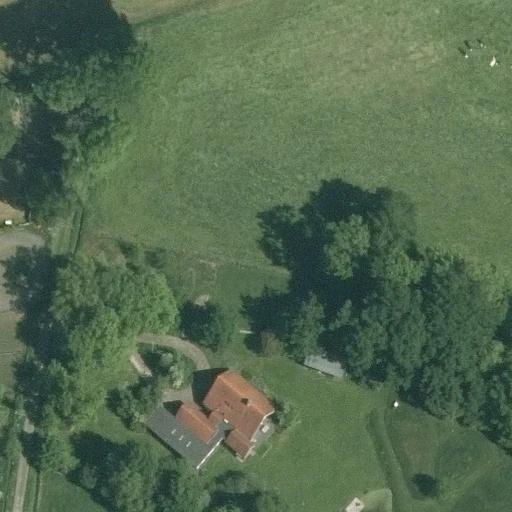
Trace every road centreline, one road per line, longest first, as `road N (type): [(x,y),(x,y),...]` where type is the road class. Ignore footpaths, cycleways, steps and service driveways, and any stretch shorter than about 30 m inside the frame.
road 1 (track): [(48,299),(91,59)]
road 2 (unclassified): [(9,511),(48,299)]
